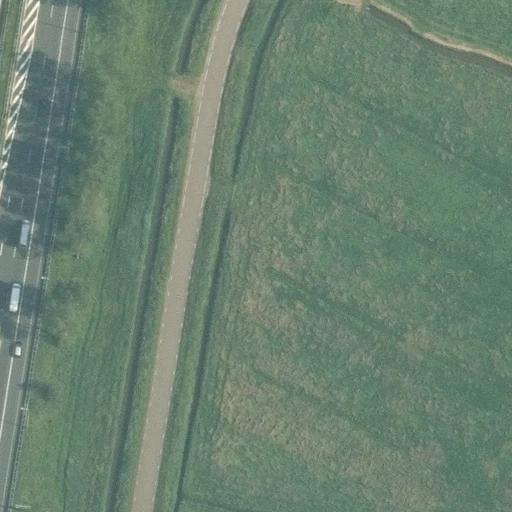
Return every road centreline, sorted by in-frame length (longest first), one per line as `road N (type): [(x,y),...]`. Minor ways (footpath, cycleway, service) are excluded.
road 1 (unclassified): [(144,511),(224,41),(240,0)]
road 2 (motorway): [(0,307),(52,0)]
